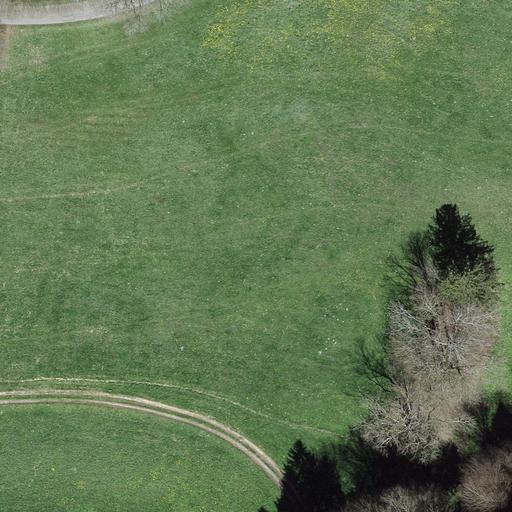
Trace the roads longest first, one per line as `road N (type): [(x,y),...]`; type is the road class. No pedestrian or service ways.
road 1 (track): [(301,511),(268,464),(204,423),(92,397),(0,397)]
road 2 (unclassified): [(0,15),(126,0)]
